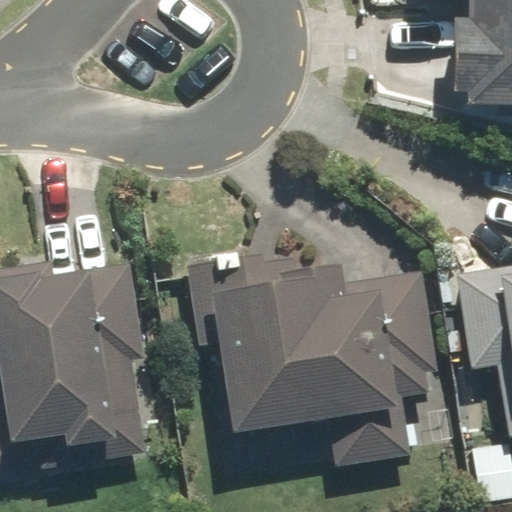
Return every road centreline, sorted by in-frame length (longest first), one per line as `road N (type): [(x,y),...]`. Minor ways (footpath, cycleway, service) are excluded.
road 1 (residential): [(258,0),(277,26),(274,79),(227,141),(176,145)]
road 2 (residential): [(176,145),(0,119)]
